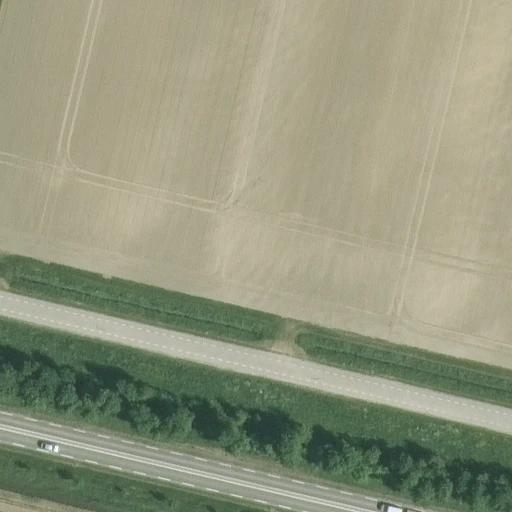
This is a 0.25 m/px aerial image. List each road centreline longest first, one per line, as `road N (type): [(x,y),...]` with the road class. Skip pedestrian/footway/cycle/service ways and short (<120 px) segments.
road 1 (unclassified): [(511,423),(0,303)]
road 2 (track): [(0,259),(511,378)]
road 3 (secondary): [(359,511),(0,427)]
